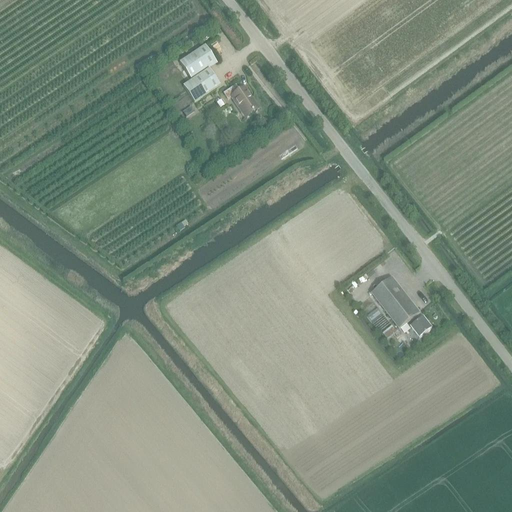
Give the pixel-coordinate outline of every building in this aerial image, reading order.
[(217,65),(206,48),(205,47),(179,64),(191,82),(183,87),(194,104),(220,87),(208,70),(217,65)] [(236,86),(223,94),(228,101),(231,99),(245,120),(260,110),(245,88),(240,92),(236,86)] [(380,259),(401,245),(396,237),(363,259),(368,267),(380,259)] [(420,338),(432,329),(394,278),(373,294),(400,330),(409,324),(420,338)] [(388,340),(397,333),(393,326),(383,334),(388,340)]
